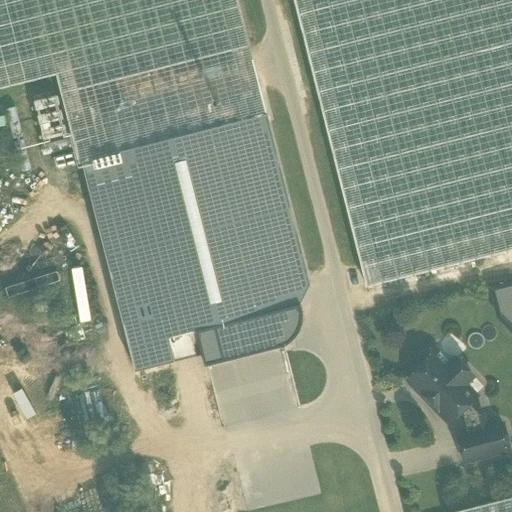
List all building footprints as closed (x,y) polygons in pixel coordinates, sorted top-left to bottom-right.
[(237,0),(0,0),(0,90),(56,76),(79,163),(81,163),(267,115),(237,0)] [(511,0),(293,0),(366,287),(511,250),(511,0)] [(311,286),(267,115),(81,163),(135,372),(204,355),(198,333),(275,313),(299,305),(311,286)] [(75,153),(53,159),(57,170),(77,165),(75,153)] [(51,258),(22,267),(26,278),(0,286),(3,297),(58,279),(51,258)] [(511,283),(489,287),(497,330),(511,327),(511,283)] [(299,305),(275,313),(283,346),(295,338),(300,323),(300,308),(299,305)] [(450,365),(434,348),(422,359),(426,362),(409,380),(418,390),(450,422),(459,413),(462,417),(467,434),(485,430),(481,414),(470,402),(458,390),(464,385),(472,376),(456,359),(450,365)] [(476,397),(464,385),(458,390),(470,402),(476,397)] [(467,434),(458,436),(464,463),(510,451),(503,425),(485,430),(467,434)] [(511,511),(511,498),(457,511),(511,511)]
